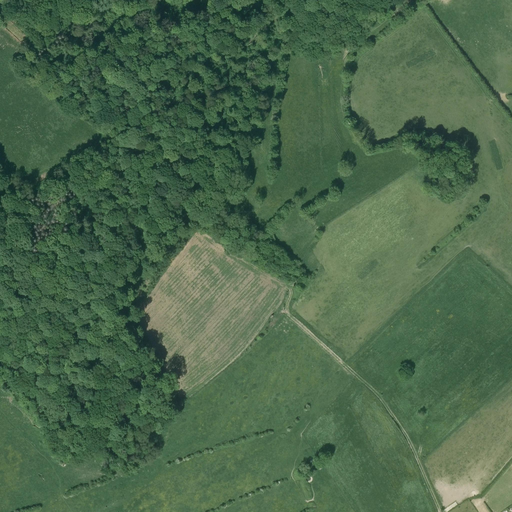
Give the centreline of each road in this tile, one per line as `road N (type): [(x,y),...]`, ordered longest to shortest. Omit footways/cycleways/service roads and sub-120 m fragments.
road 1 (track): [(287,287),(290,316),(383,401),(439,511)]
road 2 (track): [(124,142),(110,183),(71,204),(0,284)]
